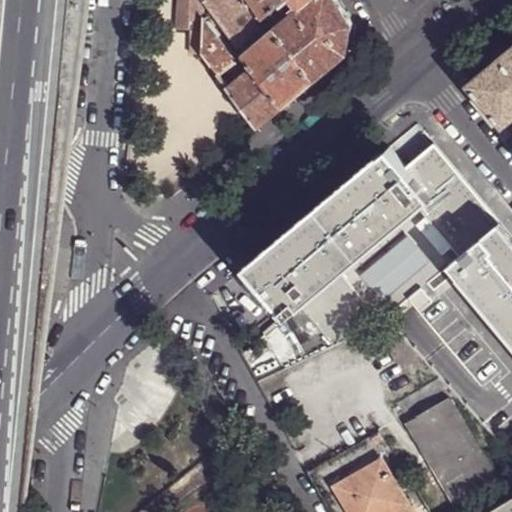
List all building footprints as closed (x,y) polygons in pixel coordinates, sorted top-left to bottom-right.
[(206,0),(181,0),(180,27),(196,28),(195,52),(206,52),(205,39),(207,20),(207,13),(207,1),(206,0)] [(206,0),(207,1),(241,43),(252,34),(263,25),(253,11),(244,0),(206,0)] [(259,0),(267,11),(269,13),(282,4),(286,0),(259,0)] [(338,0),(293,0),(293,8),(296,13),(278,27),(315,81),(348,53),(353,24),(338,0)] [(253,11),(263,25),(268,21),(264,13),(258,6),(253,11)] [(272,18),(269,13),(267,11),(264,13),(268,21),(272,18)] [(206,52),(223,73),(239,60),(207,20),(205,39),(206,52)] [(300,93),(315,81),(278,27),(259,43),(248,52),(256,65),(284,106),(300,93)] [(241,43),(248,52),(259,43),(252,34),(241,43)] [(511,48),(470,84),(505,127),(511,120),(511,48)] [(279,110),(284,106),(256,65),(252,69),(279,110)] [(266,121),(279,110),(252,69),(232,85),(260,127),(266,121)] [(435,146),(410,166),(448,213),(473,192),(435,146)] [(370,165),(366,168),(408,218),(422,235),(448,213),(410,166),(406,169),(389,149),(370,165)] [(345,186),(339,191),(380,242),(408,218),(366,168),(345,186)] [(0,301),(29,323),(33,324),(38,322),(41,319),(44,274),(32,265),(53,238),(0,195),(0,191),(2,188),(0,186),(0,301)] [(326,202),(312,214),(353,264),(368,251),(380,242),(339,191),(326,202)] [(448,213),(422,235),(433,247),(441,258),(446,263),(498,221),(486,206),(473,192),(448,213)] [(299,225),(285,236),(365,333),(379,319),(389,310),(353,264),(312,214),(299,225)] [(511,238),(510,236),(498,221),(446,263),(471,293),(476,290),(511,259),(511,238)] [(265,253),(258,258),(299,309),(320,335),(332,349),(365,333),(285,236),(265,253)] [(404,272),(380,242),(368,251),(402,292),(412,283),(404,272)] [(433,247),(404,272),(412,283),(441,258),(433,247)] [(258,258),(246,268),(282,311),(288,318),(299,309),(258,258)] [(511,259),(476,290),(490,307),(511,288),(511,259)] [(511,288),(490,307),(476,290),(471,293),(511,342),(511,288)] [(320,335),(299,309),(288,318),(284,322),(299,352),(320,335)] [(284,322),(288,318),(282,311),(271,320),(277,327),(284,322)] [(299,352),(307,362),(332,349),(320,335),(299,352)] [(243,355),(251,371),(276,350),(265,337),(243,355)] [(502,482),(453,399),(410,424),(459,506),(502,482)] [(409,511),(413,510),(383,458),(335,486),(349,511),(409,511)] [(511,511),(511,499),(489,511),(511,511)]
